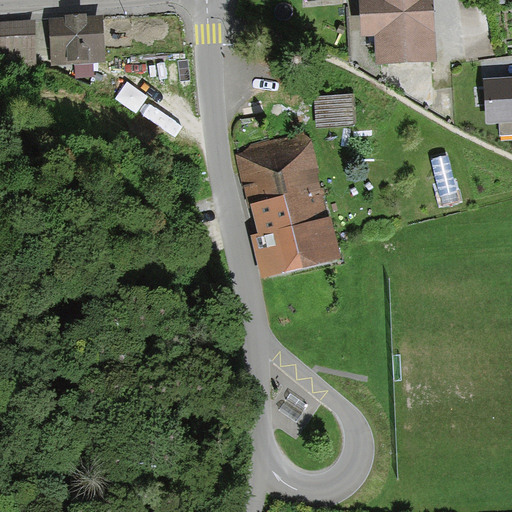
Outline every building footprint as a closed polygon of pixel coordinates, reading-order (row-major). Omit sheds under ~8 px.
[(433,0),(359,0),(361,36),(374,35),(376,64),(437,61),(433,0)] [(31,20),(0,23),(0,57),(35,53),(31,20)] [(100,22),(53,25),(55,61),(102,58),(100,22)] [(511,77),(483,79),(486,124),(511,122),(511,77)] [(355,94),(315,96),(317,128),(357,126),(355,94)] [(311,131),(235,149),(249,207),(251,207),(258,233),(250,235),(261,277),(341,258),(311,131)] [(448,155),(432,159),(443,204),(459,200),(448,155)] [(280,410),(296,422),(308,406),(291,394),(280,410)]
